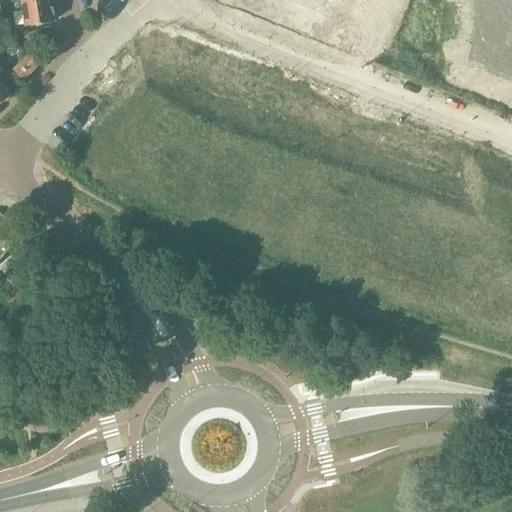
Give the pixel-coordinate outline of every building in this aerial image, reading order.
[(29,0),(52,0),(56,22),(52,0),(0,0),(1,5),(29,0)] [(26,27),(56,22),(52,0),(29,0),(1,5),(3,15),(24,11),(26,27)] [(159,32),(124,95),(154,113),(158,107),(224,144),(222,151),(359,195),(361,190),(379,196),(378,201),(402,209),(404,204),(422,210),(421,215),(447,223),(449,218),(459,221),(457,227),(481,235),(497,224),(511,71),(511,0),(187,0),(175,37),(159,32)] [(25,81),(41,65),(31,54),(15,71),(25,81)] [(0,104),(12,95),(0,79),(0,104)]
